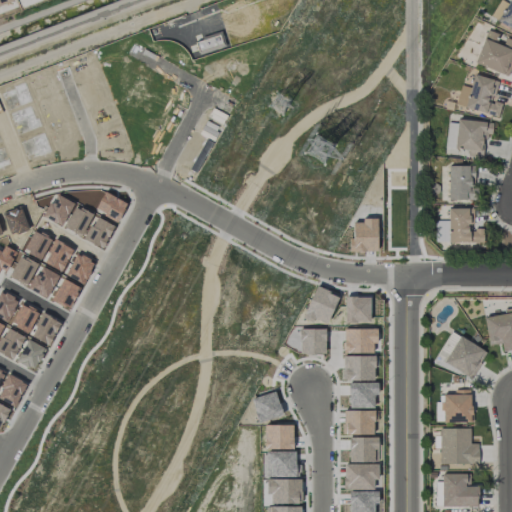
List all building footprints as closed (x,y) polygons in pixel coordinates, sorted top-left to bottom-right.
[(511,0),(508,0),(496,22),(511,30),(511,0)] [(474,64),(507,74),(511,57),(511,39),(501,37),(502,35),(485,30),(474,64)] [(501,103),(492,100),(498,81),(472,74),(463,107),(497,117),(501,103)] [(491,123),(457,118),(453,148),(468,150),(467,155),(481,156),(483,138),(489,139),(491,123)] [(447,242),(482,242),(482,229),(468,229),(468,208),(448,208),(447,242)] [(511,348),(511,311),(483,317),(488,345),(500,343),(501,351),(511,348)] [(470,378),(486,352),(451,331),(432,361),(440,365),(442,362),(470,378)] [(470,389),(453,390),(453,394),(441,394),(441,422),(470,422),(470,389)] [(478,463),(477,443),(470,443),(469,428),(438,428),(439,464),(478,463)] [(465,474),(441,473),(440,506),(476,506),(476,486),(465,486),(465,474)]
